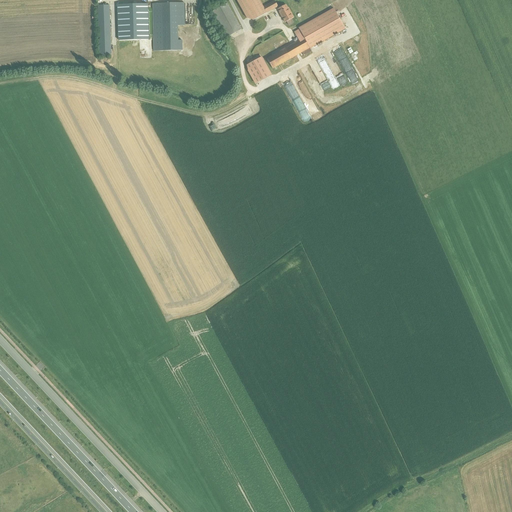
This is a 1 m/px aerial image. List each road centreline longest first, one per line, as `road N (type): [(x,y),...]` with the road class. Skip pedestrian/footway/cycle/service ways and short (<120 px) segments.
road 1 (unclassified): [(161,511),(0,339)]
road 2 (trunk): [(132,511),(0,370)]
road 3 (trunk): [(0,397),(107,511)]
